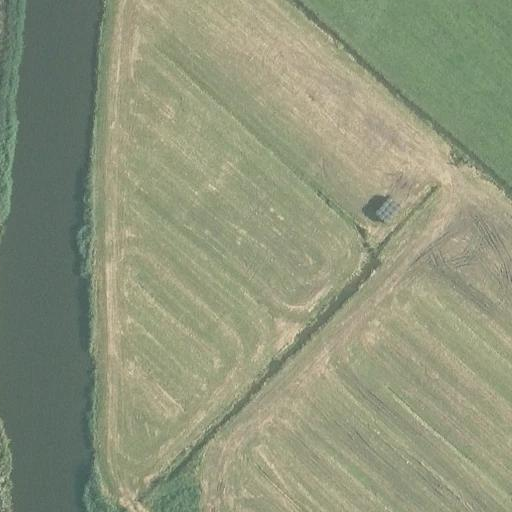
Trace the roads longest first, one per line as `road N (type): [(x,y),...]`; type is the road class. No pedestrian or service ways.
road 1 (track): [(111,276),(115,483),(148,511)]
road 2 (track): [(207,511),(222,452),(309,363)]
